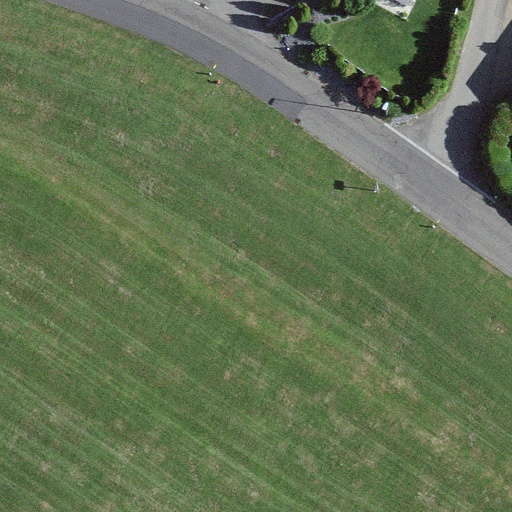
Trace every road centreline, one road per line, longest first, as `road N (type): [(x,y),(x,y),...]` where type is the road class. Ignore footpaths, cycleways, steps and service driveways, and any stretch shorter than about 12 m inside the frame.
road 1 (tertiary): [(511,250),(193,36),(90,0)]
road 2 (track): [(436,192),(501,0)]
